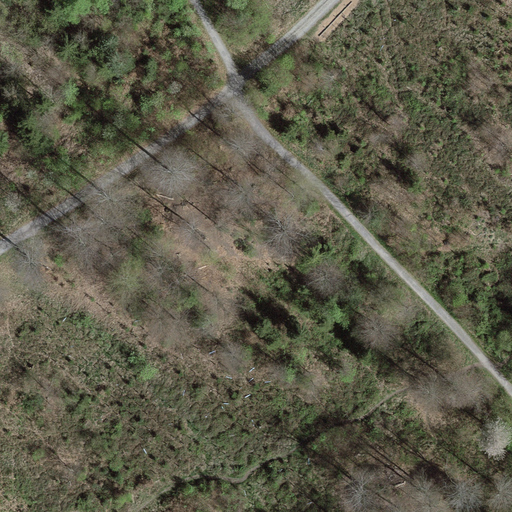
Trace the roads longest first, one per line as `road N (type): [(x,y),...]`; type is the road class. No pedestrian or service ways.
road 1 (track): [(136,511),(171,484),(207,474),(241,479),(448,368),(511,359)]
road 2 (track): [(0,243),(116,174),(244,82),(330,0)]
